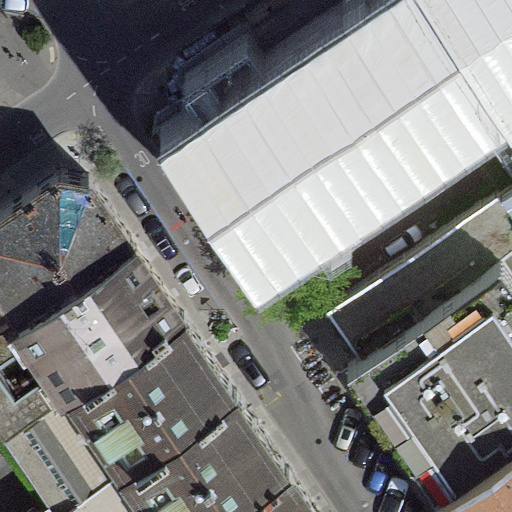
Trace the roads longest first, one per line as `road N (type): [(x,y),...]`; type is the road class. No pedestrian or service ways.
road 1 (residential): [(381,511),(119,125),(100,81)]
road 2 (residential): [(100,81),(219,0)]
road 3 (residential): [(0,149),(100,81)]
